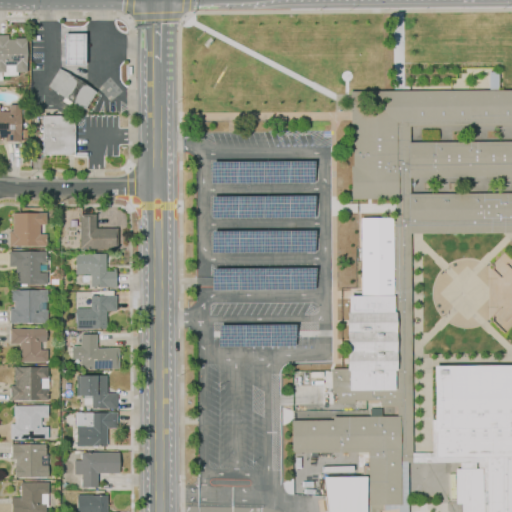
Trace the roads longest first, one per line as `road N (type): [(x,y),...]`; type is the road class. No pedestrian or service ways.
road 1 (secondary): [(156,64),(158,511)]
road 2 (residential): [(157,188),(0,185)]
